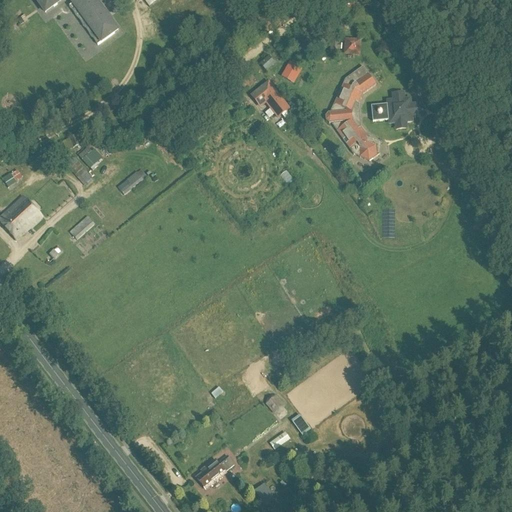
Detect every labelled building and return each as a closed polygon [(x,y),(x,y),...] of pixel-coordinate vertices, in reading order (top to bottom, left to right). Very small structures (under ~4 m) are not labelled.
[(35,0),(46,13),(63,0),(35,0)] [(77,0),(78,1),(69,7),(98,46),(118,31),(95,0),(77,0)] [(159,1),(158,0),(143,0),(150,8),(159,1)] [(372,0),(367,4),(380,20),(393,8),(385,0),(378,0),(379,0),(378,0),(372,0)] [(353,13),(355,3),(345,1),(342,11),(353,13)] [(402,34),(393,38),(399,50),(407,46),(402,34)] [(359,56),(360,43),(347,42),(346,55),(359,56)] [(266,72),(272,66),(267,60),(261,66),(266,72)] [(418,62),(409,67),(411,72),(409,73),(411,78),(423,73),(418,62)] [(380,155),(382,143),(367,137),(358,124),(357,109),(363,95),(376,86),(363,68),(345,81),(330,114),(329,114),(328,114),(326,117),(325,118),(326,122),(329,125),(331,124),(352,154),(354,156),(369,163),(380,155)] [(284,79),(294,85),(300,75),(290,69),(284,79)] [(253,97),(253,98),(260,107),(266,102),(278,118),(288,110),(269,86),(268,85),(253,97)] [(410,115),(416,115),(415,107),(409,108),(409,102),(403,102),(402,96),(395,97),(395,103),(389,104),(390,109),(378,110),(375,113),(376,117),(379,119),(391,118),(391,123),(397,123),(398,128),(405,128),(405,122),(411,121),(410,115)] [(66,151),(79,146),(76,136),(63,142),(66,151)] [(141,143),(137,143),(117,145),(118,151),(141,148),(141,143)] [(97,162),(108,152),(100,144),(89,154),(97,162)] [(93,181),(70,153),(62,160),(85,188),(93,181)] [(389,154),(375,165),(380,172),(394,161),(389,154)] [(22,178),(16,171),(2,180),(7,188),(16,183),(15,182),(22,178)] [(124,197),(144,182),(137,173),(118,188),(124,197)] [(0,224),(6,232),(32,208),(22,197),(0,217),(0,224)] [(42,218),(32,208),(6,232),(16,242),(42,218)] [(78,242),(95,226),(87,217),(70,233),(78,242)] [(60,252),(69,247),(65,240),(56,245),(60,252)] [(286,405),(295,397),(285,386),(276,395),(286,405)] [(285,407),(276,396),(271,397),(267,400),(266,405),(274,415),(279,415),(284,412),(285,407)] [(311,406),(302,412),(311,424),(320,418),(311,406)] [(300,416),(292,422),(300,433),(302,437),(311,431),(308,427),(300,416)] [(285,433),(270,444),(272,448),(275,451),(290,440),(285,433)] [(227,456),(218,464),(215,461),(202,472),(203,474),(197,479),(206,490),(226,474),(225,473),(234,466),(227,456)]
